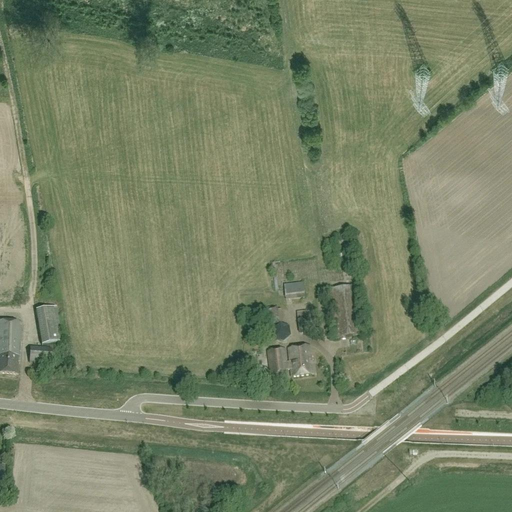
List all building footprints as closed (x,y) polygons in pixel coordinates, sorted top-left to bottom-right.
[(271,265),(272,290),(279,290),(278,264),(271,265)] [(305,299),(303,283),(294,284),(294,278),(284,279),(286,301),(305,299)] [(364,335),(357,287),(329,291),(336,339),(364,335)] [(283,324),(282,311),(278,311),(278,308),(253,310),(255,326),(247,326),(248,338),(258,338),(258,326),(283,324)] [(62,344),(56,309),(36,312),(42,347),(62,344)] [(314,332),(312,319),(308,319),(307,312),(297,313),(299,334),(314,332)] [(0,374),(18,376),(20,324),(0,322),(0,374)] [(292,337),(290,327),(282,325),(274,331),(276,340),(285,343),(292,337)] [(314,376),(310,347),(268,353),(271,379),(288,376),(288,371),(291,371),(292,379),(314,376)] [(50,366),(51,350),(31,348),(30,364),(50,366)]
